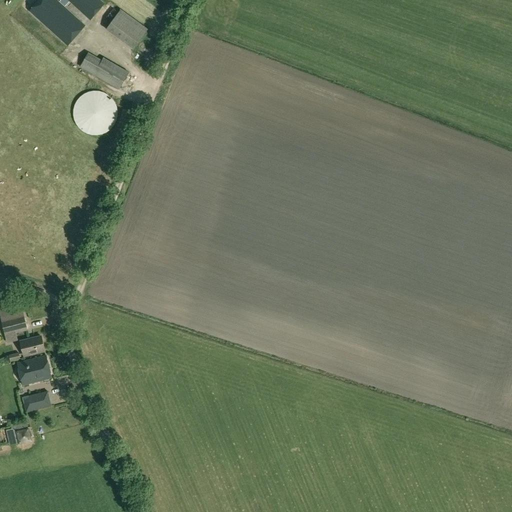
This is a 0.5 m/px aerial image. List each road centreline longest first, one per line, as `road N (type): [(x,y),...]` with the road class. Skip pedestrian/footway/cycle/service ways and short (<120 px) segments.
road 1 (track): [(192,0),(73,303)]
road 2 (unclassified): [(136,511),(74,370),(67,321),(73,303)]
